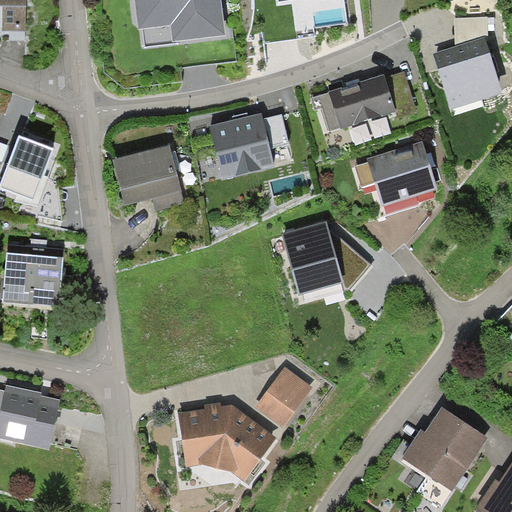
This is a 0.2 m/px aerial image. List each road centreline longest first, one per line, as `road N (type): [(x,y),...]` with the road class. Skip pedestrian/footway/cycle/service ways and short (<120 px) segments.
road 1 (residential): [(84,110),(209,96),(296,73),(405,26)]
road 2 (residential): [(329,511),(466,327),(511,283)]
road 3 (residential): [(119,381),(84,110)]
road 4 (residential): [(127,511),(119,381)]
road 5 (residential): [(0,361),(119,381)]
